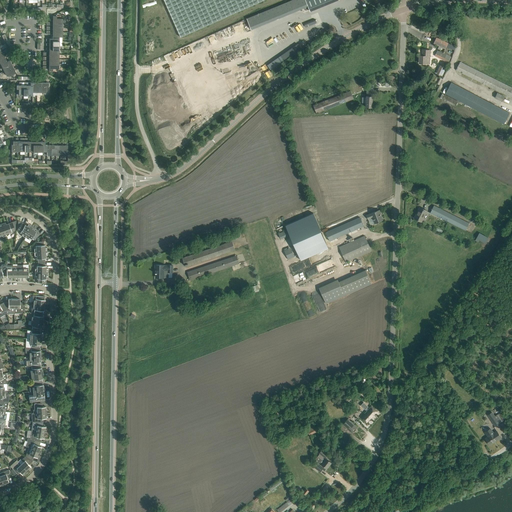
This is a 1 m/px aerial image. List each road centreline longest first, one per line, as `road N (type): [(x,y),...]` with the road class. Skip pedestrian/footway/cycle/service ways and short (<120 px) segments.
road 1 (unclassified): [(327,511),(371,463),(387,417),(404,9)]
road 2 (secondary): [(111,511),(117,195)]
road 3 (secondary): [(100,195),(95,511)]
road 4 (tertiary): [(156,178),(181,168),(298,67),(404,9)]
road 5 (unclassified): [(0,494),(32,477),(51,443),(55,289)]
road 6 (secondary): [(118,167),(120,0)]
road 7 (secondary): [(103,0),(101,166)]
